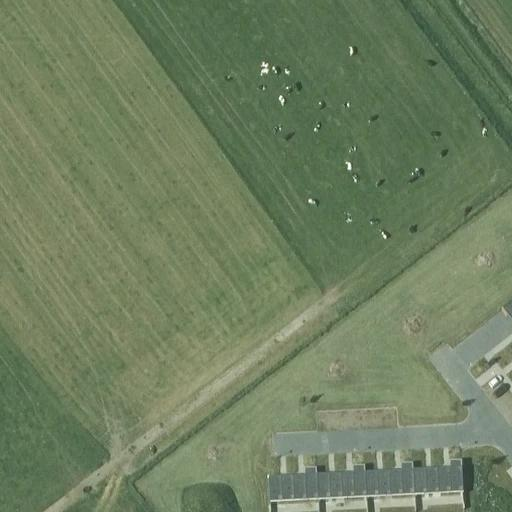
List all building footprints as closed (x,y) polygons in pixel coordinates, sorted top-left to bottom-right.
[(511,303),(501,312),(511,326),(511,303)] [(449,472),(412,474),(414,499),(463,497),(461,464),(449,465),(449,472)] [(400,475),(364,477),(365,502),(414,499),(412,474),(412,467),(400,467),(400,475)] [(352,477),(316,479),(317,504),(365,502),(364,477),(364,469),(352,470),(352,477)] [(304,479),(267,482),(269,507),(317,504),(316,479),(315,472),(303,472),(304,479)]
